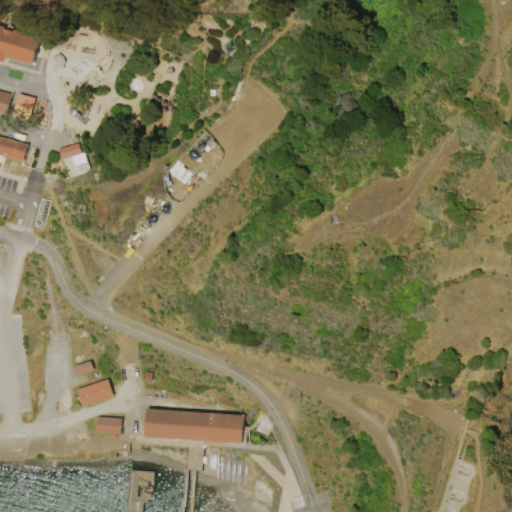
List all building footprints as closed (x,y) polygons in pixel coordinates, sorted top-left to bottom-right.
[(34,66),(42,38),(0,26),(0,62),(7,64),(9,59),(34,66)] [(0,115),(7,117),(13,97),(0,93),(0,115)] [(18,93),(34,97),(28,119),(12,114),(18,93)] [(0,156),(0,139),(29,147),(24,163),(0,156)] [(62,160),(80,153),(76,144),(59,150),(62,160)] [(76,375),(92,369),(89,360),(73,365),(76,375)] [(81,406),(112,395),(106,378),(76,389),(81,406)] [(146,408),(242,415),(240,443),(195,440),(143,436),(146,408)] [(96,416),(95,433),(119,434),(120,417),(96,416)] [(440,511),(445,496),(459,446),(469,451),(471,461),(468,476),(459,511),(440,511)]
